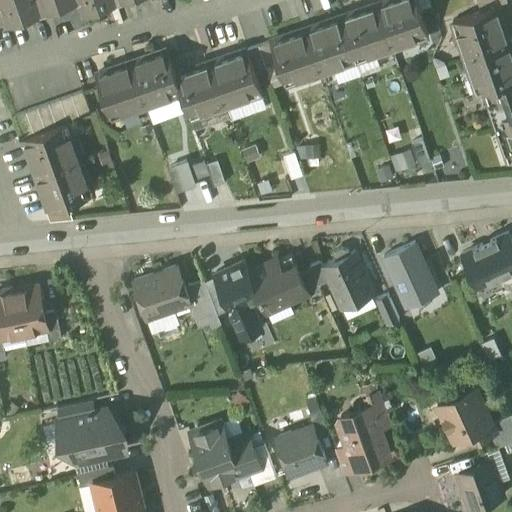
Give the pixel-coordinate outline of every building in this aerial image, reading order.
[(7,22),(71,0),(0,0),(0,1),(7,22)] [(79,0),(84,11),(115,0),(79,0)] [(278,63),(285,83),(357,58),(428,34),(416,0),(385,0),(342,15),(270,40),(278,63)] [(507,1),(506,0),(477,0),(481,10),(496,4),(507,1)] [(477,91),(485,88),(511,79),(511,51),(496,4),(481,10),(453,19),(477,91)] [(270,40),(259,44),(266,67),(278,63),(270,40)] [(255,70),(266,67),(259,44),(247,48),(255,70)] [(110,116),(182,91),(175,73),(167,48),(95,73),(110,116)] [(247,48),(175,73),(182,91),(190,116),(262,91),(255,70),(247,48)] [(511,79),(485,88),(510,160),(511,159),(511,79)] [(80,116),(91,112),(83,89),(71,93),(80,116)] [(68,120),(80,116),(71,93),(60,98),(68,120)] [(66,121),(68,120),(60,98),(49,102),(57,124),(66,121)] [(46,128),(57,124),(49,102),(37,106),(46,128)] [(34,132),(46,128),(37,106),(26,110),(34,132)] [(23,136),(34,132),(26,110),(15,114),(23,136)] [(23,136),(49,208),(92,193),(66,121),(57,124),(46,128),(34,132),(23,136)] [(430,158),(422,135),(411,139),(419,162),(430,158)] [(206,161),(214,184),(225,180),(218,158),(206,161)] [(186,161),(169,167),(177,190),(194,184),(186,161)] [(46,210),(50,220),(72,218),(66,202),(46,210)] [(463,251),(478,283),(511,267),(511,238),(508,230),(463,251)] [(415,239),(384,254),(407,304),(438,290),(415,239)] [(330,277),(342,305),(374,291),(355,249),(323,263),(330,277)] [(260,294),(266,307),(307,289),(308,288),(300,270),(291,252),(250,270),(250,271),(260,294)] [(215,271),(216,273),(231,304),(229,305),(230,306),(242,333),(261,325),(250,299),(260,294),(250,271),(250,270),(245,258),(215,271)] [(310,263),(311,265),(319,282),(330,277),(323,263),(321,258),(310,263)] [(134,278),(147,315),(166,309),(165,307),(173,304),(190,298),(178,263),(134,278)] [(321,288),(319,282),(311,265),(300,270),(308,288),(307,289),(309,293),(321,288)] [(231,304),(216,273),(204,279),(217,312),(230,306),(229,305),(231,304)] [(192,306),(196,319),(217,312),(204,279),(204,278),(188,284),(193,300),(192,306)] [(38,281),(15,286),(24,330),(47,325),(48,325),(44,310),(38,281)] [(2,335),(24,330),(15,286),(0,289),(0,331),(1,335),(2,335)] [(376,296),(388,322),(399,317),(387,291),(376,296)] [(180,322),(173,304),(165,307),(166,309),(147,315),(152,331),(180,322)] [(47,325),(49,337),(62,335),(56,307),(44,310),(48,325),(47,325)] [(24,330),(27,344),(49,339),(49,337),(47,325),(24,330)] [(27,344),(24,330),(2,335),(5,347),(5,349),(27,344)] [(493,335),(480,341),(488,359),(502,353),(493,335)] [(437,402),(453,437),(477,426),(481,434),(490,429),(495,427),(492,419),(476,384),(437,402)] [(374,409),(380,426),(391,422),(380,390),(366,395),(372,409),(374,409)] [(58,405),(60,416),(95,409),(93,397),(58,405)] [(314,424),(318,437),(329,433),(320,406),(308,411),(313,422),(314,424)] [(80,444),(83,457),(106,452),(124,448),(121,434),(125,431),(103,407),(95,409),(60,416),(67,447),(80,444)] [(346,444),(354,467),(390,454),(380,426),(374,409),(372,409),(357,415),(349,411),(341,414),(338,421),(346,444)] [(490,429),(496,444),(511,438),(511,414),(511,412),(492,419),(495,427),(490,429)] [(210,481),(212,485),(224,480),(223,477),(248,467),(259,463),(253,444),(249,432),(229,440),(222,420),(190,432),(208,482),(210,481)] [(313,422),(290,430),(291,433),(314,424),(313,422)] [(276,435),(289,472),(326,459),(318,437),(314,424),(291,433),(290,430),(276,435)] [(248,467),(253,483),(276,474),(264,440),(253,444),(259,463),(248,467)] [(335,448),(343,471),(354,467),(346,444),(335,448)] [(74,459),(77,472),(108,464),(106,452),(83,457),(74,459)] [(458,470),(470,505),(502,493),(490,459),(458,470)] [(77,472),(80,485),(92,482),(92,481),(115,475),(112,463),(108,464),(77,472)] [(92,482),(99,510),(142,500),(135,470),(115,475),(92,481),(92,482)] [(86,511),(92,511),(99,510),(92,482),(80,485),(86,511)] [(144,511),(142,500),(99,510),(99,511),(144,511)]
